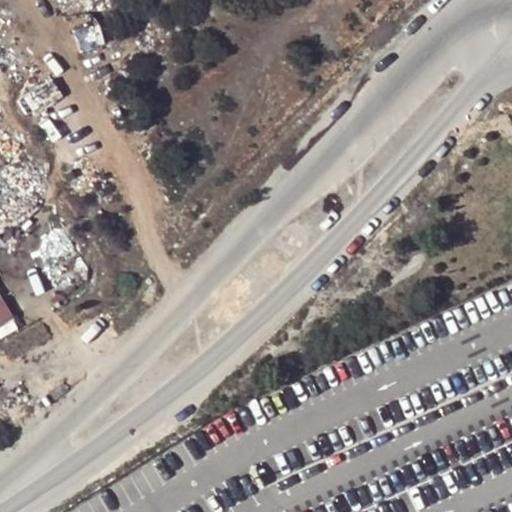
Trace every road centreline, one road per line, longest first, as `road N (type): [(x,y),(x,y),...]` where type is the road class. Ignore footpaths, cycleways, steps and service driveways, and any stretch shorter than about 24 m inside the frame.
road 1 (unclassified): [(5,511),(248,325),(511,38)]
road 2 (unclassified): [(477,0),(215,281),(0,480)]
road 3 (track): [(185,297),(158,261),(133,178),(22,0)]
